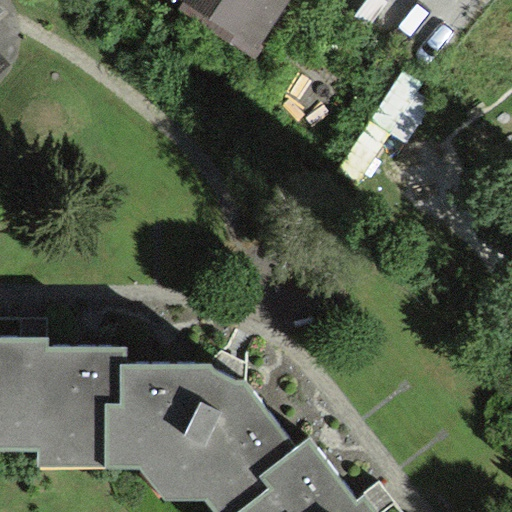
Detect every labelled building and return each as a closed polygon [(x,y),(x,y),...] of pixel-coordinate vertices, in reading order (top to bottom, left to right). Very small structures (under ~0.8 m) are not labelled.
[(182,0),(184,1),(179,10),(252,58),(290,0),(182,0)] [(120,363),(127,363),(127,347),(49,348),(49,338),(27,338),(0,338),(0,450),(39,450),(39,470),(106,469),(106,402),(121,402),(120,363)] [(127,363),(120,363),(121,402),(106,402),(106,469),(139,468),(166,501),(206,501),(214,511),(238,511),(270,488),(260,474),(296,447),(244,380),(236,382),(224,375),(212,368),(208,362),(127,363)] [(357,500),(310,437),(296,447),(260,474),(270,488),(238,511),(378,511),(365,494),(357,500)] [(403,511),(381,481),(365,494),(378,511),(403,511)]
